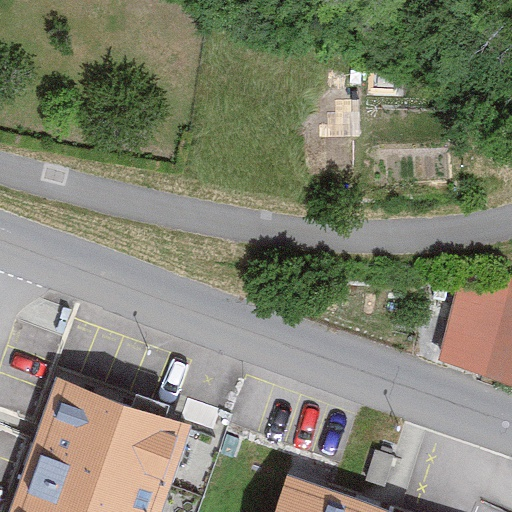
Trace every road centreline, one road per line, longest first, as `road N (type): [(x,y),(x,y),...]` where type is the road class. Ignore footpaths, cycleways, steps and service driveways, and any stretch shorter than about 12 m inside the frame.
road 1 (residential): [(511,423),(0,242)]
road 2 (residential): [(511,227),(433,241),(311,237),(216,223),(0,165)]
